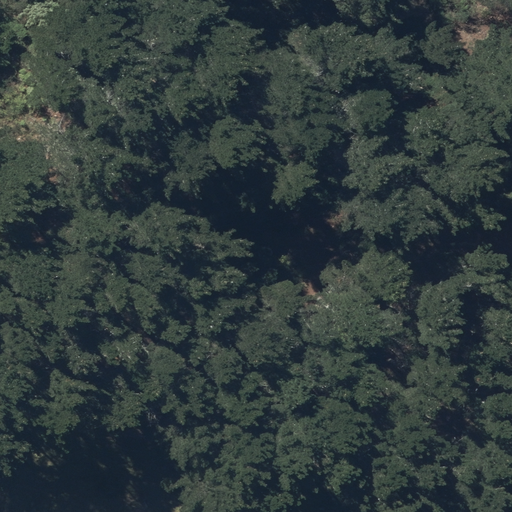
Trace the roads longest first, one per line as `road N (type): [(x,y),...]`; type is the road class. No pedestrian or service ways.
road 1 (track): [(0,145),(242,189),(511,218)]
road 2 (track): [(511,82),(421,0)]
